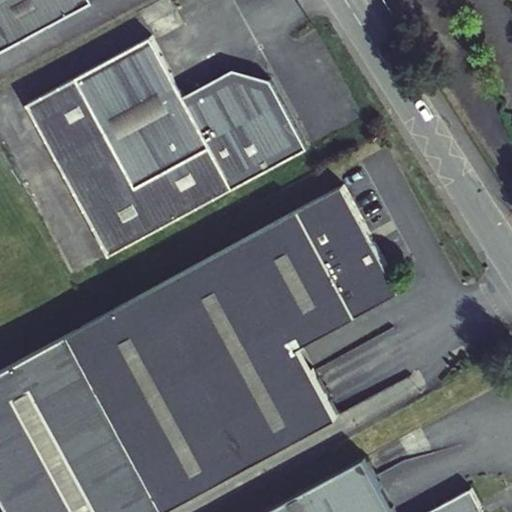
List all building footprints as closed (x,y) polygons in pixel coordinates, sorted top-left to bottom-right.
[(0,0),(0,59),(95,7),(90,0),(0,0)] [(111,262),(309,154),(271,83),(236,73),(187,100),(157,46),(154,41),(30,109),(111,262)] [(399,293),(342,187),(69,336),(165,511),(338,418),(300,347),(399,293)] [(77,262),(96,254),(87,234),(68,242),(77,262)] [(383,307),(319,339),(325,352),(389,320),(383,307)] [(164,511),(165,511),(69,336),(0,374),(0,494),(9,511),(164,511)] [(392,511),(364,460),(266,511),(482,511),(472,491),(432,511),(392,511)]
